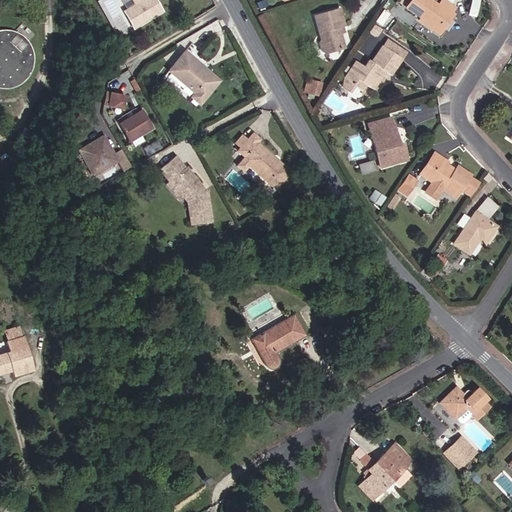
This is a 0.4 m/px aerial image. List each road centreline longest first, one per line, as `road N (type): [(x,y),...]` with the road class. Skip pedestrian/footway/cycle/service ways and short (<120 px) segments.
road 1 (tertiary): [(234,0),(336,181),(468,346)]
road 2 (residential): [(511,173),(463,122),(465,95),(508,33),(504,0)]
road 3 (residential): [(332,501),(288,446),(351,413)]
road 4 (residential): [(468,346),(351,413)]
